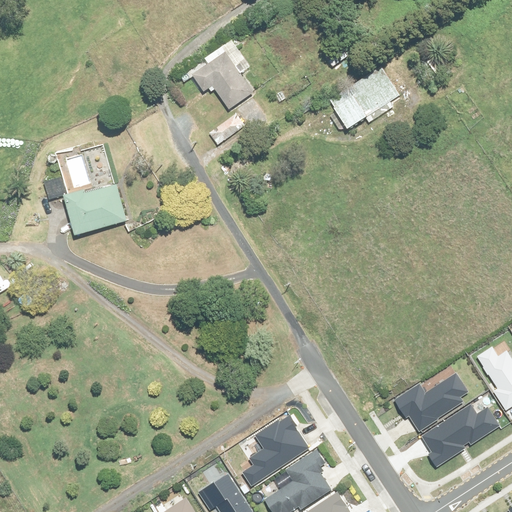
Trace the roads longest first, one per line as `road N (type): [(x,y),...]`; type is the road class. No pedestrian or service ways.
road 1 (residential): [(411,511),(205,185)]
road 2 (unknown): [(205,185),(166,121),(160,91),(177,70),(280,0)]
road 3 (unknown): [(260,273),(162,296),(72,269)]
